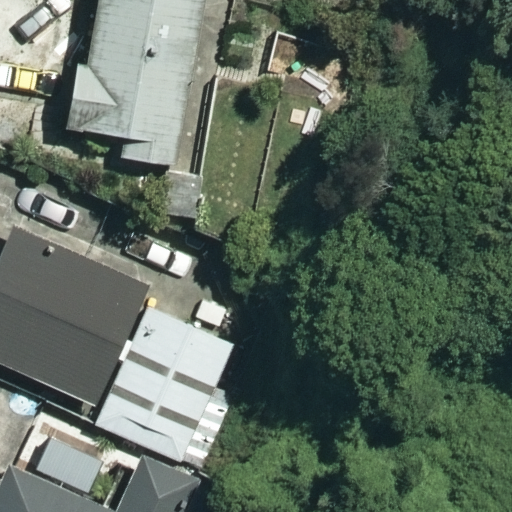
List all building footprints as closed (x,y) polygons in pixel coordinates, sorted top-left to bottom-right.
[(219,0),(113,0),(98,70),(86,67),(73,126),(136,140),(132,155),(182,166),(219,0)] [(178,169),(169,210),(202,217),(200,227),(291,245),(331,46),(272,34),(262,86),(225,79),(205,174),(178,169)] [(0,358),(111,404),(151,307),(145,304),(153,286),(24,233),(9,269),(0,264),(0,358)] [(151,307),(111,404),(102,425),(188,461),(237,342),(151,307)] [(182,511),(196,479),(147,459),(125,511),(122,511),(19,469),(0,511),(182,511)]
